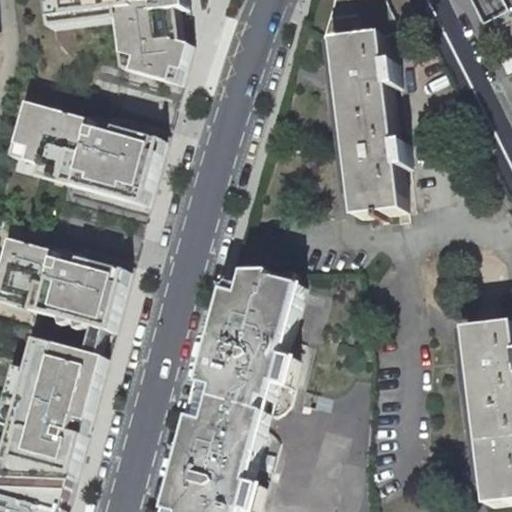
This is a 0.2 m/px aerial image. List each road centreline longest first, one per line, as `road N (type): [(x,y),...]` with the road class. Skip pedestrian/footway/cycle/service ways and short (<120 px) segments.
road 1 (secondary): [(121,511),(269,0)]
road 2 (residential): [(437,0),(511,156)]
